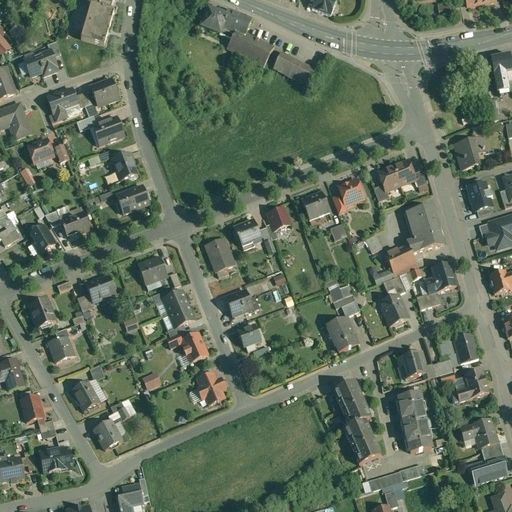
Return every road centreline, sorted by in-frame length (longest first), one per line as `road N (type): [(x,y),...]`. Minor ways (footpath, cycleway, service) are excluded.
road 1 (residential): [(177,225),(422,130)]
road 2 (residential): [(477,303),(246,408)]
road 3 (residential): [(103,482),(0,297)]
road 4 (residential): [(177,225),(246,408)]
road 5 (residential): [(0,292),(177,225)]
road 6 (residential): [(422,130),(477,303)]
road 7 (residential): [(127,63),(143,137),(177,225)]
road 8 (residential): [(246,408),(138,456),(103,482)]
road 9 (secondary): [(246,3),(332,45),(383,57)]
road 10 (secondary): [(380,44),(246,3)]
road 11 (unknown): [(368,353),(396,471)]
